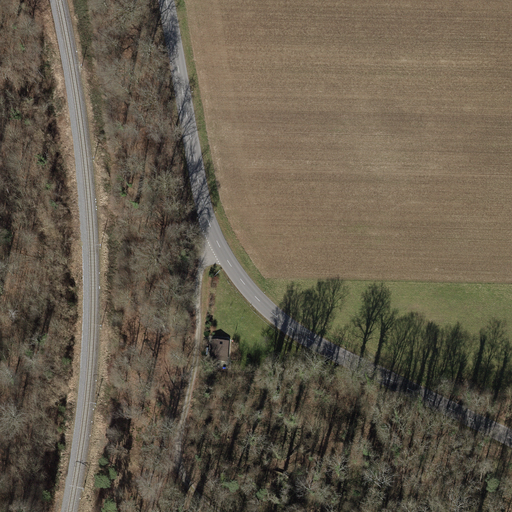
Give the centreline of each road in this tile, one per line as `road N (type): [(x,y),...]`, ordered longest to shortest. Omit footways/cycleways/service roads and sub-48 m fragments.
road 1 (unclassified): [(167,0),(204,206),(247,287),(312,341),(511,437)]
road 2 (track): [(221,249),(203,263),(198,281),(187,414),(152,511)]
